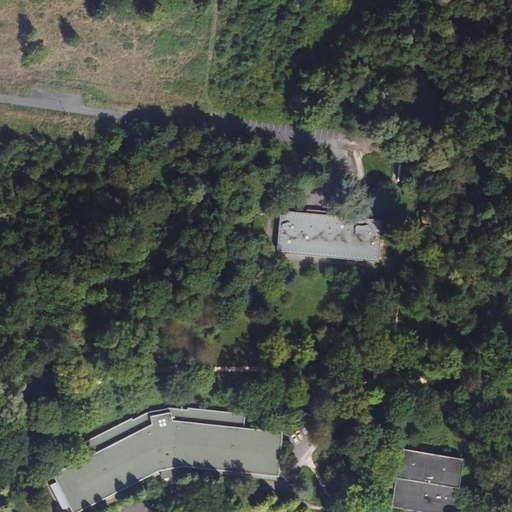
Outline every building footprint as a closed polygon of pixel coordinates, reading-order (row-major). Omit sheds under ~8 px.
[(275,214),(272,255),(373,264),(377,223),(321,218),(322,214),(303,212),(302,216),(275,214)] [(70,509),(70,511),(74,511),(157,470),(181,466),(276,476),(277,466),(280,441),(280,433),(243,429),(245,415),(187,409),(187,411),(168,409),(149,413),(132,421),(131,419),(80,445),(86,458),(52,475),(56,482),(66,502),(68,506),(70,509)] [(388,485),(385,505),(415,509),(430,511),(444,511),(450,485),(453,486),(457,458),(391,448),(388,475),(378,474),(376,484),(388,485)] [(178,466),(160,470),(159,479),(170,477),(173,477),(182,475),(178,466)] [(61,510),(68,506),(66,502),(56,482),(49,485),(61,510)]
